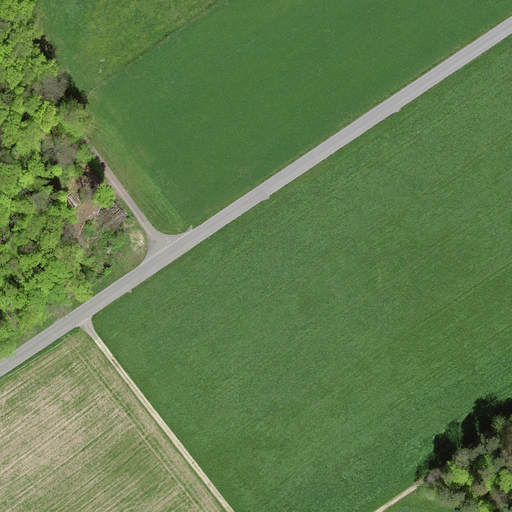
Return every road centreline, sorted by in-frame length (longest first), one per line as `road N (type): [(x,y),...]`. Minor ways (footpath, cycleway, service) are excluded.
road 1 (tertiary): [(511,27),(0,369)]
road 2 (track): [(170,258),(88,148),(37,54),(21,0)]
road 3 (track): [(83,317),(231,511)]
road 4 (track): [(382,511),(511,424)]
